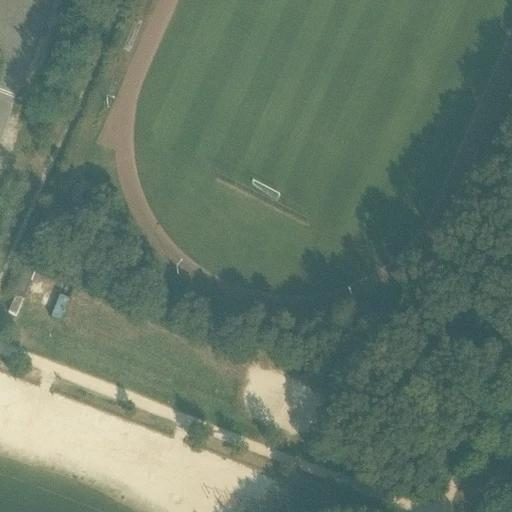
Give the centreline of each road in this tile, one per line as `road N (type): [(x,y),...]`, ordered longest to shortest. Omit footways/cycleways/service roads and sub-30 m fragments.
road 1 (track): [(427,511),(0,352)]
road 2 (track): [(121,0),(0,280)]
